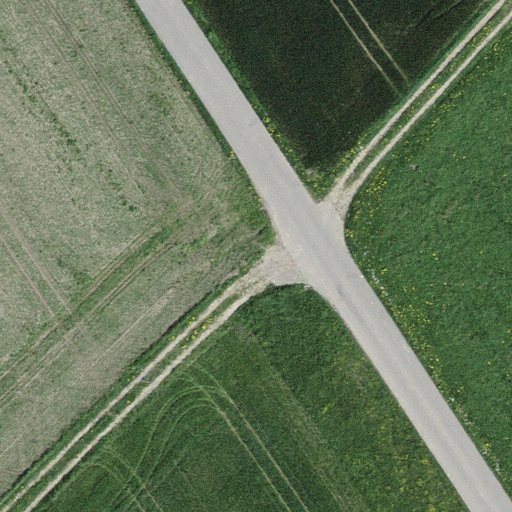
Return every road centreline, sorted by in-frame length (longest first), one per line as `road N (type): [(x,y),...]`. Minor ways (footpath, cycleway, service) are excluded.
road 1 (track): [(511,7),(310,224),(19,511)]
road 2 (unclassified): [(497,511),(161,0)]
